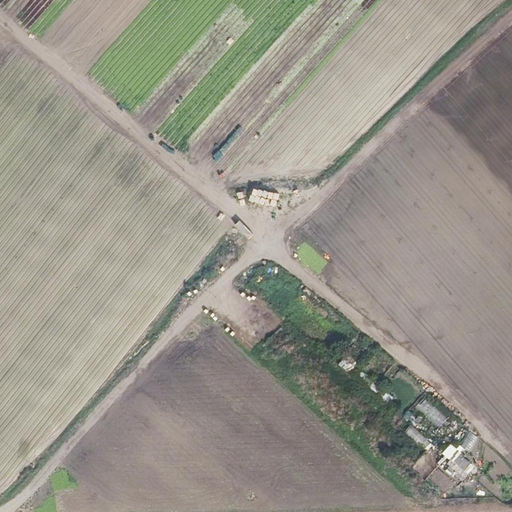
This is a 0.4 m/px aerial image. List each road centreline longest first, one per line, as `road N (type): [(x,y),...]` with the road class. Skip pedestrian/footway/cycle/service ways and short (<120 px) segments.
road 1 (track): [(5,508),(264,245),(511,26)]
road 2 (track): [(511,464),(0,16)]
